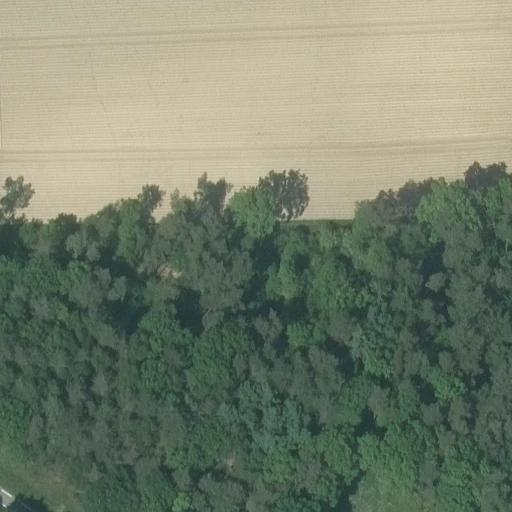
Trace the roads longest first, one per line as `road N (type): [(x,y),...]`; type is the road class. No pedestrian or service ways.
road 1 (track): [(0,229),(432,226),(511,216)]
road 2 (track): [(432,226),(478,511)]
